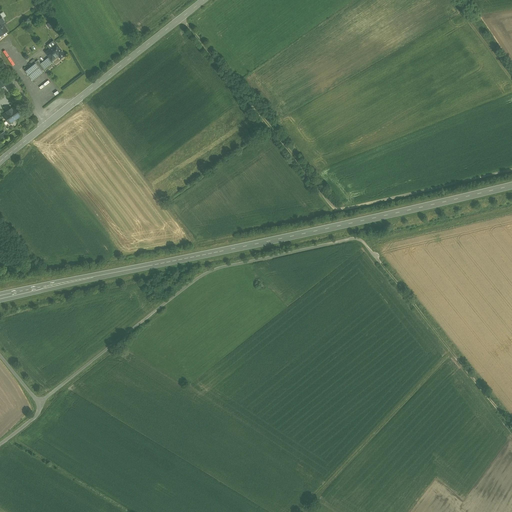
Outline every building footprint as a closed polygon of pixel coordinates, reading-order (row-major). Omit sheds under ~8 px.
[(55,43),(51,47),(52,49),(46,53),(50,58),(53,62),(59,57),(61,60),(66,56),(55,43)] [(13,66),(16,64),(7,49),(5,51),(13,66)] [(41,65),(38,61),(26,71),(33,81),(44,73),(43,72),(54,63),(53,62),(50,58),(41,65)] [(44,91),(53,85),(48,78),(39,85),(44,91)] [(9,124),(22,116),(14,106),(11,108),(11,107),(2,114),(9,124)]
